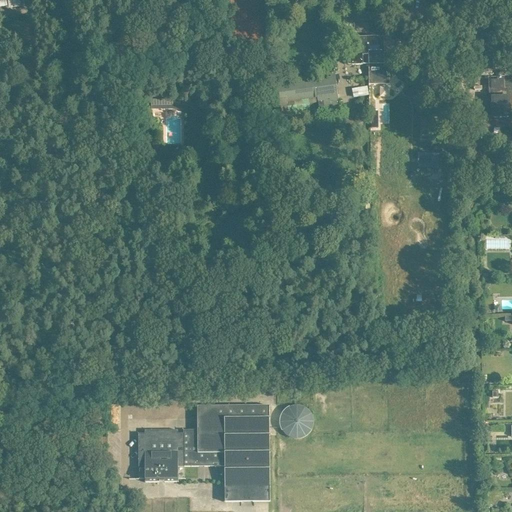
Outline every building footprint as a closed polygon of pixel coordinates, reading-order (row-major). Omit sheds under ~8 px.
[(377,38),(368,38),(368,39),(368,64),(369,84),(374,84),(388,83),(388,64),(388,53),(383,53),(383,39),(377,39),(377,38)] [(359,40),(353,40),(353,55),(354,55),(354,65),(368,64),(368,39),(359,39),(359,40)] [(422,64),(421,92),(434,93),(435,65),(422,64)] [(327,77),(274,85),(277,104),(318,98),(320,113),(340,110),(334,69),(326,70),(327,77)] [(494,102),(470,102),(470,117),(483,117),(483,115),(511,115),(511,79),(505,79),(505,69),(492,69),(492,92),(494,92),(494,102)] [(352,88),(352,97),(368,95),(367,86),(352,88)] [(145,434),(138,434),(139,479),(145,479),(145,483),(178,482),(178,479),(184,479),(184,467),(225,467),(225,502),(270,502),(269,406),(197,407),(197,430),(183,431),(183,434),(177,434),(177,431),(145,431),(145,434)] [(312,437),(312,407),(282,406),(281,437),(312,437)] [(19,443),(18,443),(18,445),(19,445),(20,447),(26,447),(25,442),(23,442),(22,439),(20,439),(20,442),(19,442),(19,443)] [(487,505),(494,505),(494,498),(501,498),(501,492),(487,492),(487,505)]
